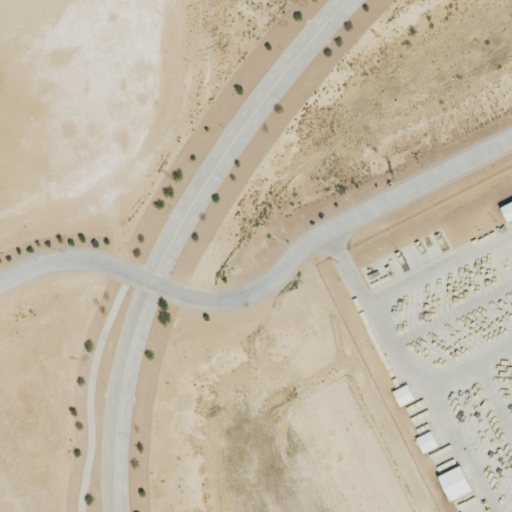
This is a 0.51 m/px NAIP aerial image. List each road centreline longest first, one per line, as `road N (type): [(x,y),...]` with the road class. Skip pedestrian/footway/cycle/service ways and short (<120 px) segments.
road 1 (tertiary): [(347,0),(240,131),(165,254),(126,365),(117,511)]
road 2 (residential): [(511,131),(313,232),(273,279),(242,291),(195,294),(78,257),(46,259),(0,277)]
